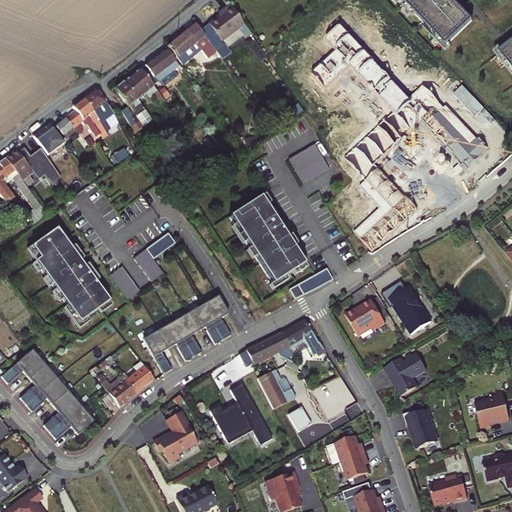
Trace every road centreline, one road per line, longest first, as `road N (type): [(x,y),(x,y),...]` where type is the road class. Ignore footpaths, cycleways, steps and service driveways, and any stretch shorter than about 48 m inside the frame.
road 1 (residential): [(313,301),(173,380),(80,461),(56,457),(0,393)]
road 2 (unclassified): [(204,0),(113,75),(0,148)]
road 3 (residential): [(511,170),(467,207),(313,301)]
road 4 (residential): [(313,301),(377,407),(414,511)]
